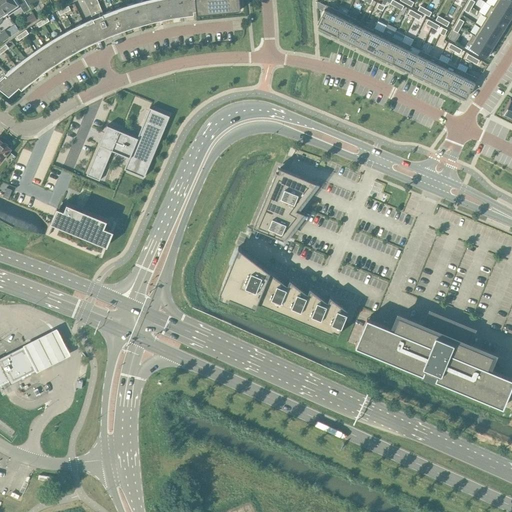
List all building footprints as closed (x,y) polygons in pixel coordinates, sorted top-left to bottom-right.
[(15,3),(13,0),(0,0),(0,2),(6,12),(8,16),(20,8),(24,13),(30,9),(25,0),(18,0),(17,1),(17,2),(15,3)] [(83,0),(93,19),(84,23),(92,40),(94,43),(111,36),(109,32),(108,29),(103,14),(97,0),(83,0)] [(146,0),(136,3),(141,21),(151,18),(147,0),(146,0)] [(147,0),(151,18),(152,22),(153,22),(163,20),(163,19),(162,16),(159,0),(147,0)] [(159,0),(162,16),(172,14),(173,14),(171,0),(159,0)] [(171,0),(173,14),(174,17),(175,17),(184,16),(185,16),(184,12),(182,0),(171,0)] [(182,0),(184,12),(194,11),(196,10),(195,0),(182,0)] [(195,0),(196,10),(196,14),(240,10),(239,0),(195,0)] [(496,0),(493,6),(492,7),(510,18),(511,15),(511,5),(502,0),(496,0)] [(135,3),(125,6),(130,24),(131,28),(132,28),(142,25),(141,21),(136,3),(135,3)] [(327,31),(337,11),(326,5),(321,16),(323,16),(318,26),(322,29),(327,31)] [(492,7),(493,6),(491,5),(484,16),(486,17),(504,28),(507,23),(510,18),(492,7)] [(124,6),(113,10),(120,28),(130,24),(125,6),(124,6)] [(113,10),(103,14),(108,29),(109,32),(111,36),(121,32),(120,28),(113,10)] [(332,33),(337,35),(347,15),(337,11),(327,31),(332,34),(332,33)] [(354,24),(356,20),(347,15),(337,35),(346,40),(354,24)] [(480,26),(498,37),(501,32),(504,28),(486,17),(483,23),(480,26)] [(73,28),(72,28),(81,45),(83,48),(84,47),(94,43),(92,40),(84,23),(73,28)] [(362,28),(354,24),(346,40),(355,44),(363,28),(362,28)] [(363,26),(362,28),(363,28),(355,44),(364,49),(373,30),(363,26)] [(474,36),(492,47),(495,42),(498,37),(480,26),(475,36),(474,36)] [(63,33),(62,34),(71,50),(72,50),(81,45),(72,28),(63,33)] [(374,28),(373,30),(364,49),(373,53),(383,33),(374,28)] [(0,40),(2,43),(10,37),(5,30),(0,34),(0,40)] [(392,37),(383,33),(373,53),(383,58),(392,37)] [(53,39),(52,40),(62,56),(64,59),(66,58),(73,54),(71,50),(62,34),(53,39)] [(489,52),(492,47),(474,36),(475,36),(473,34),(469,41),(466,45),(468,46),(486,57),(489,52)] [(392,62),(402,42),(392,37),(383,58),(392,62)] [(44,45),(42,46),(52,62),(54,61),(62,56),(52,40),(44,45)] [(396,64),(401,67),(409,50),(409,51),(411,46),(402,42),(392,62),(396,64)] [(34,52),(32,53),(43,68),(45,72),(45,71),(48,70),(55,65),(52,62),(42,46),(34,52)] [(409,50),(401,67),(406,69),(410,71),(418,55),(417,55),(420,50),(411,46),(409,51),(409,50)] [(427,59),(430,55),(420,50),(417,55),(418,55),(410,71),(419,75),(427,59)] [(25,58),(23,60),(34,75),(36,73),(43,68),(32,53),(25,58)] [(427,59),(419,75),(428,80),(436,64),(436,63),(438,59),(430,55),(427,59)] [(445,68),(446,68),(448,64),(438,59),(436,63),(436,64),(428,80),(438,84),(445,68)] [(16,65),(14,67),(25,82),(28,85),(30,83),(37,78),(34,75),(23,60),(16,65)] [(7,73),(5,75),(17,89),(19,87),(25,82),(14,67),(7,73)] [(454,72),(446,68),(445,68),(438,84),(447,89),(455,73),(454,72)] [(451,91),(456,93),(466,73),(456,68),(454,72),(455,73),(447,89),(451,91)] [(466,73),(456,93),(461,96),(466,98),(470,88),(472,89),(477,78),(466,73)] [(5,75),(0,78),(0,88),(9,96),(17,89),(5,75)] [(511,99),(510,98),(503,113),(511,117),(511,99)] [(99,144),(86,175),(99,180),(112,150),(129,157),(124,169),(144,177),(170,116),(150,107),(137,138),(107,125),(104,133),(99,144)] [(105,124),(117,129),(118,124),(107,120),(105,124)] [(0,141),(0,161),(10,149),(0,141)] [(265,197),(296,209),(316,183),(278,167),(265,197)] [(253,227),(283,239),(304,213),(296,209),(265,197),(253,227)] [(57,207),(51,223),(53,224),(104,245),(105,245),(107,246),(113,231),(111,230),(110,230),(104,227),(107,220),(67,203),(64,210),(60,209),(59,208),(57,207)] [(255,307),(257,302),(277,310),(287,285),(269,271),(238,247),(219,292),(220,293),(218,298),(227,301),(229,297),(255,307)] [(277,310),(297,318),(307,293),(290,279),(287,285),(277,310)] [(297,318),(317,327),(328,301),(310,288),(307,293),(297,318)] [(333,330),(339,333),(344,321),(348,310),(330,296),(328,301),(317,327),(332,333),(333,330)] [(503,407),(511,384),(511,378),(488,368),(493,355),(470,345),(476,329),(429,309),(423,326),(399,316),(393,329),(369,319),(367,318),(355,346),(358,347),(423,374),(424,371),(436,376),(435,379),(503,407)] [(25,345),(39,372),(72,355),(58,328),(25,345)] [(0,357),(0,386),(9,381),(12,386),(39,372),(25,345),(0,357)]
